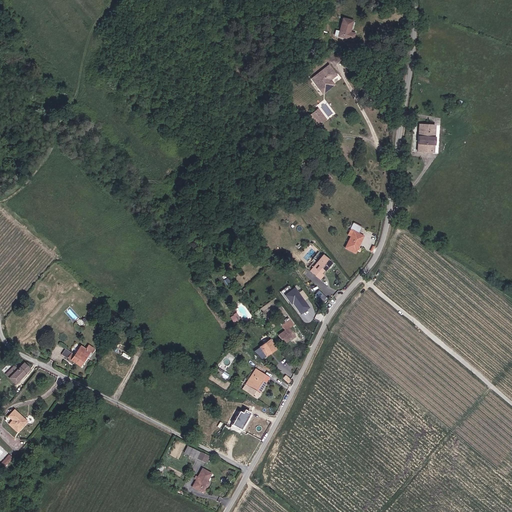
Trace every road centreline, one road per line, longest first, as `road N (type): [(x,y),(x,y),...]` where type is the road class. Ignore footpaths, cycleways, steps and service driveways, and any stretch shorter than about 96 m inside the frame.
road 1 (unclassified): [(250,471),(329,317),(383,242),(416,0)]
road 2 (residential): [(250,471),(8,346),(0,318)]
road 3 (unknown): [(360,278),(511,405)]
